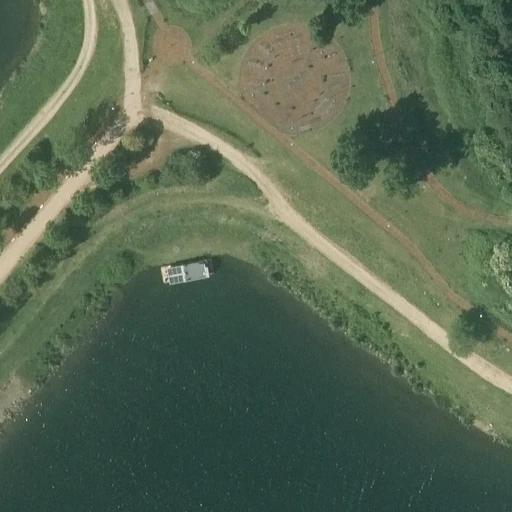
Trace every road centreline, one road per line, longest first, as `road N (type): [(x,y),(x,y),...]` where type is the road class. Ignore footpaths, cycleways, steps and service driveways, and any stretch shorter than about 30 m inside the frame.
road 1 (track): [(511,385),(303,236),(253,175),(200,131)]
road 2 (track): [(134,108),(0,265)]
road 3 (track): [(0,163),(78,70),(88,26),(83,0)]
